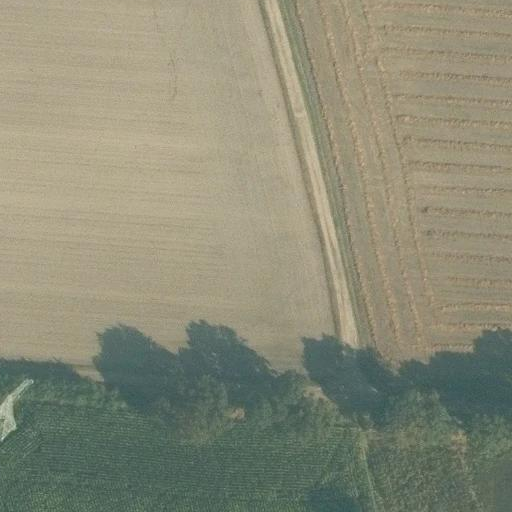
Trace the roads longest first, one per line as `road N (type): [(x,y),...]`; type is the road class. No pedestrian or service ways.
road 1 (track): [(353,397),(344,298),(267,0)]
road 2 (track): [(0,372),(353,397)]
road 3 (track): [(353,397),(511,408)]
